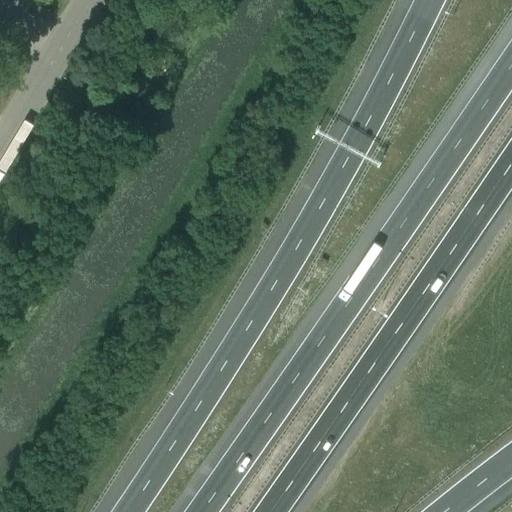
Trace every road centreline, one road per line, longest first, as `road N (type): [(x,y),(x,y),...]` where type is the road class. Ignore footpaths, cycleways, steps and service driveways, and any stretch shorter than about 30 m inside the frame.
road 1 (motorway): [(426,0),(282,271),(126,511)]
road 2 (motorway): [(511,72),(202,511)]
road 3 (motorway): [(268,511),(511,161)]
road 4 (unclassified): [(0,145),(89,0)]
